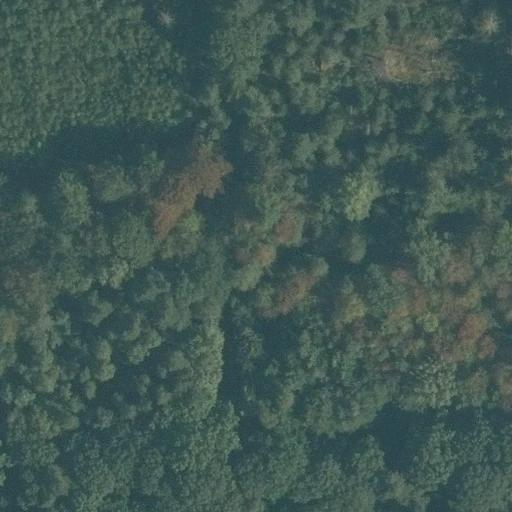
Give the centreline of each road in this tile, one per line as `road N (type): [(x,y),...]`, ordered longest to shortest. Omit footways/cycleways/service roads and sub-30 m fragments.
road 1 (track): [(220,427),(217,0)]
road 2 (track): [(511,423),(220,427)]
road 3 (track): [(220,427),(0,423)]
